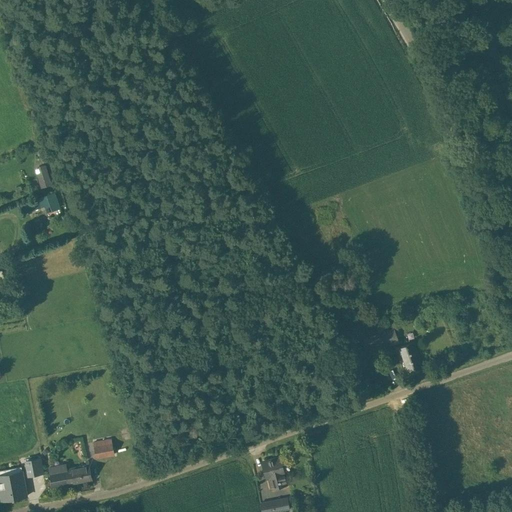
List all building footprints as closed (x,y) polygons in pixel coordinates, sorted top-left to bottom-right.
[(45,165),(35,168),(41,188),(51,185),(45,165)] [(44,206),(46,211),(60,207),(55,192),(38,198),(41,207),(44,206)] [(2,269),(0,269),(0,287),(8,285),(2,269)] [(389,330),(363,339),(367,352),(394,343),(389,330)] [(413,343),(400,348),(407,370),(421,365),(413,343)] [(111,439),(92,443),(95,457),(114,454),(111,439)] [(278,458),(262,462),(266,477),(269,477),(271,483),(269,483),(271,489),(286,485),(283,473),(281,465),(287,464),(284,455),(278,457),(278,458)] [(41,459),(25,462),(28,475),(44,472),(41,459)] [(78,467),(66,469),(65,464),(49,468),(52,487),(90,480),(87,461),(78,463),(78,467)] [(24,473),(15,475),(16,479),(0,482),(3,497),(27,492),(24,473)] [(287,498),(259,503),(261,511),(272,511),(289,509),(287,498)]
